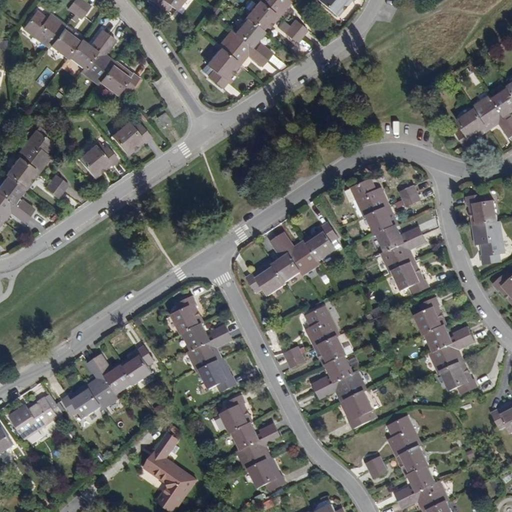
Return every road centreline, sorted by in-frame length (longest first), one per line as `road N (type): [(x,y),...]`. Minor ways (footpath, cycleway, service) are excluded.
road 1 (residential): [(213,255),(305,444),(352,489),(364,511)]
road 2 (residential): [(444,163),(401,148),(361,153),(213,255)]
road 3 (residential): [(213,255),(0,396)]
road 4 (residential): [(0,268),(205,133)]
road 5 (residential): [(205,133),(351,36),(377,0)]
road 6 (residential): [(511,344),(466,269),(447,208),(444,163)]
road 7 (residential): [(117,0),(205,133)]
